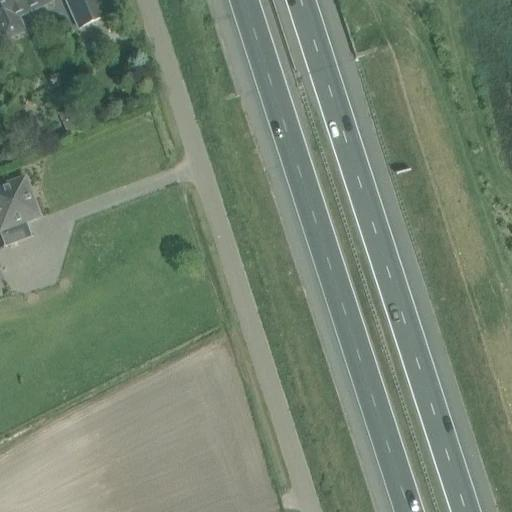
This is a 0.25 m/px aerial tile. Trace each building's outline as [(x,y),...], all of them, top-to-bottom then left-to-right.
[(0,0),(0,33),(4,42),(26,32),(20,19),(52,3),(51,0),(0,0)] [(65,0),(79,30),(106,18),(97,0),(65,0)] [(103,104),(100,103),(94,88),(81,93),(87,107),(85,111),(88,118),(92,120),(103,115),(106,110),(103,104)] [(67,131),(81,124),(71,107),(63,111),(66,116),(60,119),(67,131)] [(0,187),(0,234),(4,247),(3,247),(4,249),(36,237),(35,235),(28,238),(23,225),(40,218),(32,199),(30,200),(27,191),(29,190),(25,178),(0,187)]
